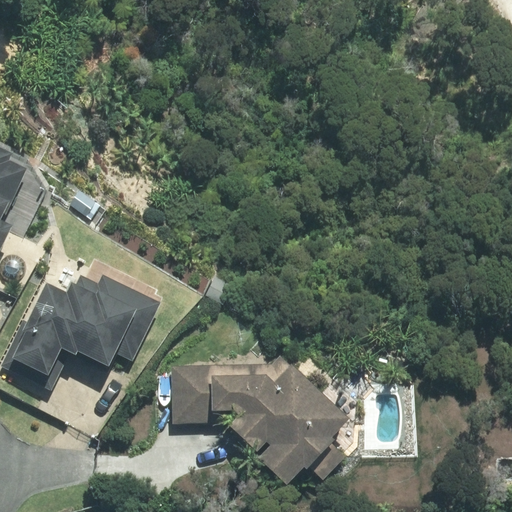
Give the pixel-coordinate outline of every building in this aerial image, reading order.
[(0,275),(53,169),(0,142),(0,275)] [(47,283),(3,379),(37,394),(56,351),(124,381),(160,302),(93,272),(81,299),(47,283)] [(218,278),(205,296),(224,310),(237,292),(218,278)] [(265,462),(285,481),(303,462),(323,480),(345,454),(326,437),(340,422),(348,413),(292,362),(289,365),(282,360),(278,364),(276,367),(171,368),(172,426),(221,425),(221,422),(220,408),(235,408),(240,413),(229,425),(235,430),(254,448),(257,451),(268,440),(273,443),(259,456),(265,462)] [(405,461),(392,460),(391,474),(405,474),(405,461)]
